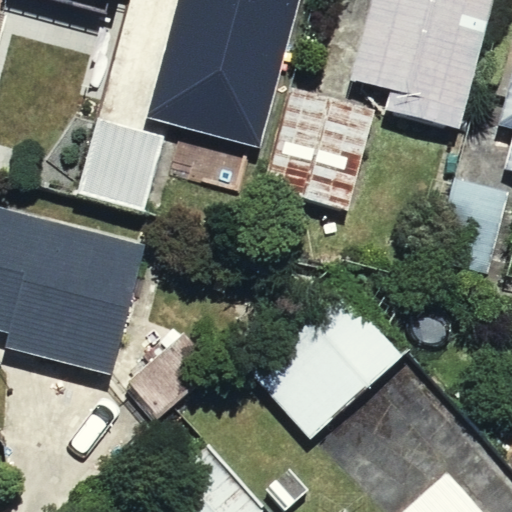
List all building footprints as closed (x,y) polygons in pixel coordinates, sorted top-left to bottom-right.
[(300,0),(177,0),(146,117),(260,148),(300,0)] [(460,129),(494,0),(370,0),(350,80),(391,91),(386,110),(460,129)] [(511,72),(498,125),(511,129),(511,145),(506,168),(511,169),(511,72)] [(350,214),(377,110),(292,88),(265,192),(350,214)] [(163,136),(98,120),(80,195),(145,211),(163,136)] [(510,193),(455,179),(434,259),(489,274),(510,193)] [(133,253),(0,215),(0,360),(95,387),(133,253)] [(396,350),(331,274),(227,361),(292,438),(396,350)] [(265,511),(267,510),(209,444),(147,497),(159,511),(265,511)] [(481,511),(440,463),(382,511),(481,511)]
